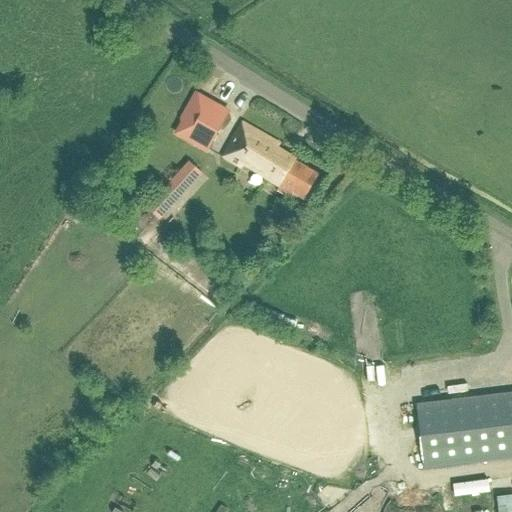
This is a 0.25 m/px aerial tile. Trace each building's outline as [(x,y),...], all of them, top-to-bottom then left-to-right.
[(210,148),(230,115),(208,102),(189,136),(210,148)] [(303,199),(318,174),(294,160),(295,160),(276,149),(279,144),(242,123),(222,157),(261,180),(263,176),(279,186),(276,190),(289,198),(292,193),(303,199)] [(188,161),(146,208),(155,217),(197,170),(188,161)] [(233,281),(201,256),(196,263),(228,288),(233,281)] [(355,291),(366,362),(388,359),(377,288),(355,291)] [(424,468),(511,457),(511,393),(416,405),(424,468)] [(260,476),(259,497),(287,498),(288,478),(260,476)] [(342,499),(354,511),(355,511),(379,490),(366,477),(342,499)] [(450,511),(454,511),(461,509),(457,500),(468,495),(463,485),(443,494),(450,511)]
